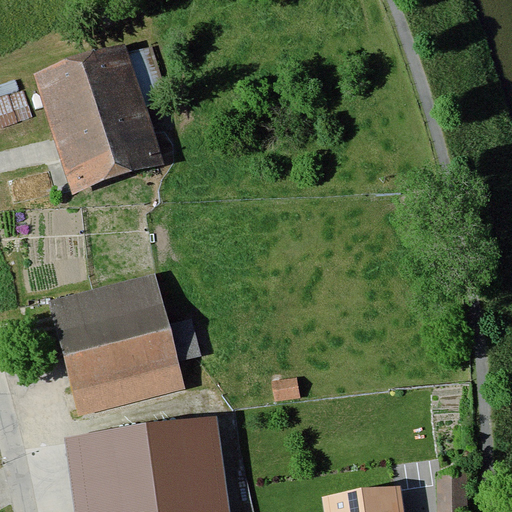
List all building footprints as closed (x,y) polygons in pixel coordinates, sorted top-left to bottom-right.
[(125,46),(38,74),(73,185),(160,158),(125,46)] [(0,86),(0,123),(23,118),(16,83),(0,86)] [(158,281),(53,308),(80,417),(186,390),(158,281)] [(297,380),(274,384),(276,402),(300,398),(297,380)] [(225,511),(213,424),(86,442),(95,511),(225,511)] [(465,511),(465,478),(441,478),(441,511),(465,511)] [(325,502),(326,511),(401,511),(399,493),(325,502)]
